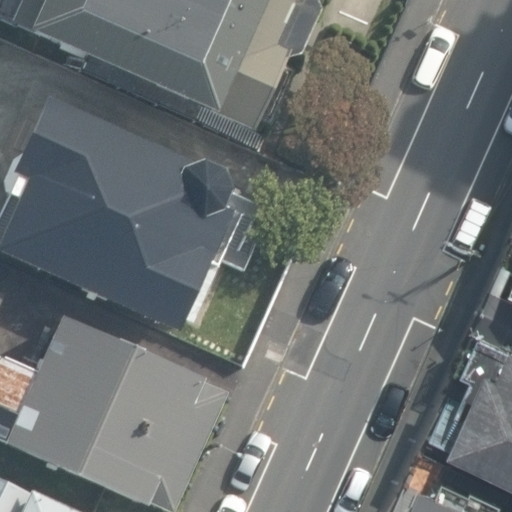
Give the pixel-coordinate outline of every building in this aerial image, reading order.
[(306,0),(22,0),(4,41),(247,146),(306,0)] [(219,195),(50,111),(0,223),(0,262),(180,347),(219,195)] [(171,511),(223,400),(52,320),(0,444),(0,457),(135,511),(171,511)] [(511,494),(511,355),(480,340),(460,381),(478,389),(444,462),(511,494)] [(0,511),(58,511),(0,485),(0,511)] [(476,511),(412,490),(402,511),(476,511)]
